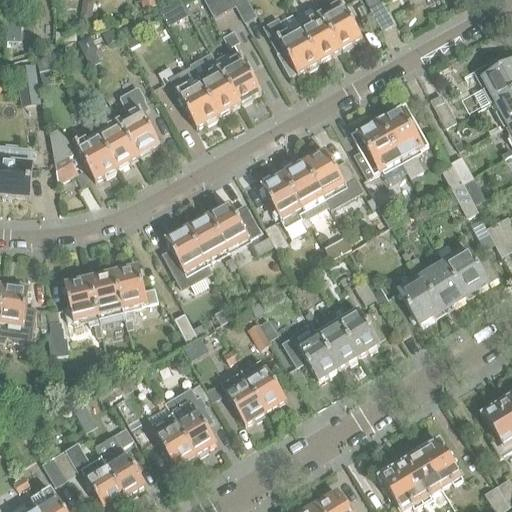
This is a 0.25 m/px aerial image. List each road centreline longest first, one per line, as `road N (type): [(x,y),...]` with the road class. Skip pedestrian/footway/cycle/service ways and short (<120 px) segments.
road 1 (residential): [(511,4),(104,228),(47,239),(0,237)]
road 2 (residential): [(222,511),(511,336)]
